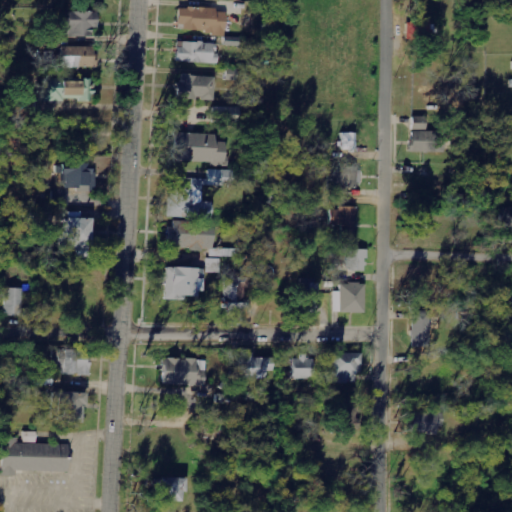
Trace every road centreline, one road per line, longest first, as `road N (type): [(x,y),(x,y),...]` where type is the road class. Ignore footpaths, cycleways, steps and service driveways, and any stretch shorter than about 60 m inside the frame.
road 1 (tertiary): [(104,511),(137,0)]
road 2 (residential): [(380,511),(385,0)]
road 3 (residential): [(380,334),(0,332)]
road 4 (residential): [(511,257),(382,256)]
